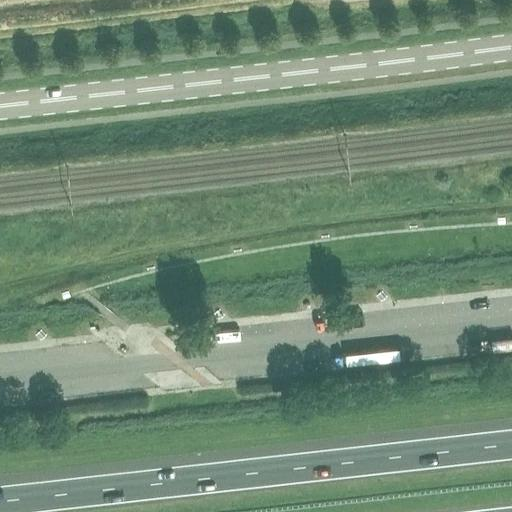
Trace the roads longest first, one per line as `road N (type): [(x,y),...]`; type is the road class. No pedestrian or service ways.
road 1 (primary): [(0,108),(511,43)]
road 2 (motorway): [(511,444),(0,501)]
